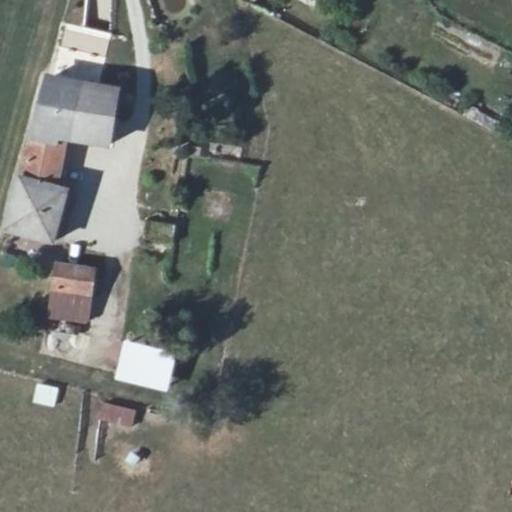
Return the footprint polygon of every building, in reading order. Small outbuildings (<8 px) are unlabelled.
[(54,79),(11,230),(64,242),(75,193),(54,187),(64,141),(112,149),(116,133),(124,135),(126,119),(117,117),(121,90),(54,79)] [(54,316),(94,323),(103,274),(63,267),(54,316)] [(123,341),(114,381),(167,393),(176,353),(123,341)] [(36,384),(33,405),(56,407),(58,387),(36,384)] [(132,429),(136,411),(101,403),(97,421),(132,429)]
